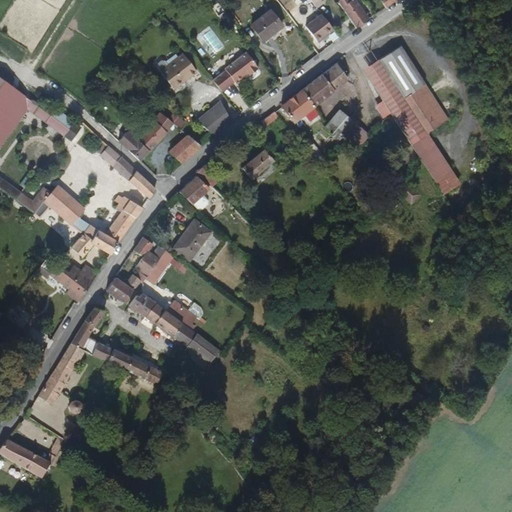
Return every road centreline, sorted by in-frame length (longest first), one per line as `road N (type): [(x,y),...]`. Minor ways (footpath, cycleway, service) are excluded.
road 1 (residential): [(163,190),(243,119),(408,0)]
road 2 (residential): [(0,432),(163,190)]
road 3 (unclassified): [(163,190),(26,75)]
